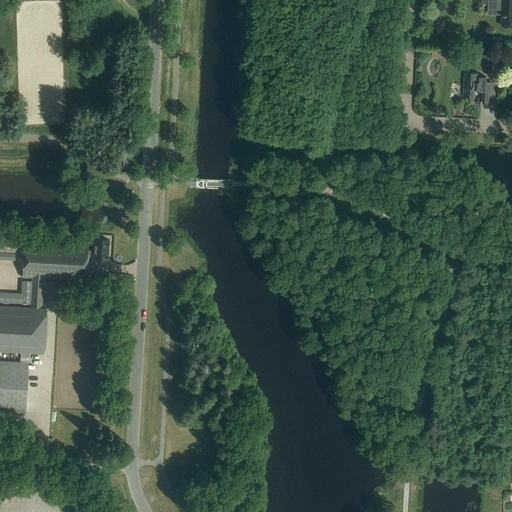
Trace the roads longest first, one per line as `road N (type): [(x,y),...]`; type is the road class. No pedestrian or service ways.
road 1 (unclassified): [(146,511),(133,461),(159,0)]
road 2 (residential): [(511,128),(408,120),(412,0)]
